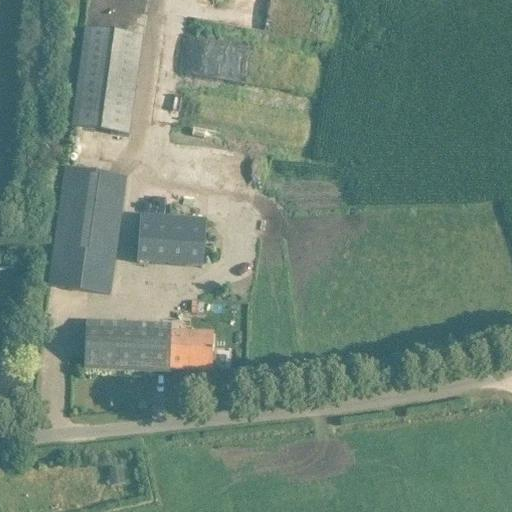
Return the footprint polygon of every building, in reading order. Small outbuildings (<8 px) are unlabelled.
[(86,32),(79,81),(72,131),(129,139),(143,40),(86,32)] [(207,103),(204,135),(276,140),(279,108),(207,103)] [(67,170),(50,288),(110,296),(126,179),(67,170)] [(206,222),(140,218),(137,265),(203,270),(206,222)] [(86,324),(84,371),(170,374),(170,370),(212,372),(214,336),(175,334),(175,328),(86,324)] [(129,491),(141,486),(136,473),(124,477),(129,491)]
